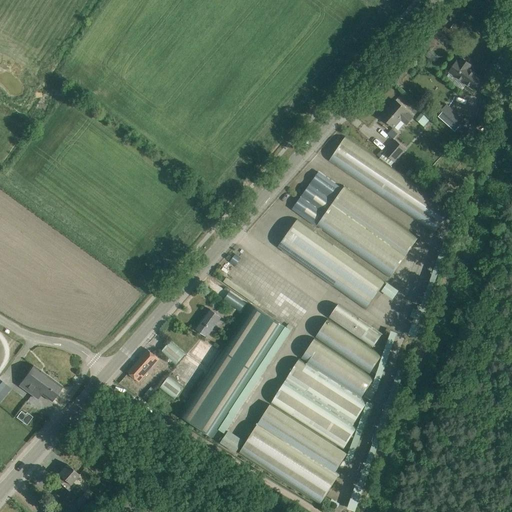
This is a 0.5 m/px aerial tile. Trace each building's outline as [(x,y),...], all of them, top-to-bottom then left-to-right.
[(456,62),(449,72),(473,89),(479,79),(467,70),(471,63),(461,56),(456,62)] [(408,111),(403,107),(395,100),(390,106),(392,108),(383,117),(382,116),(381,116),(394,127),(401,119),(406,124),(413,117),(407,112),(408,111)] [(456,133),(466,122),(446,105),(437,116),(456,133)] [(424,126),(430,119),(424,114),(418,121),(424,126)] [(456,140),(470,152),(475,145),(462,133),(456,140)] [(451,208),(345,136),(329,161),(434,233),(451,208)] [(395,162),(405,150),(395,141),(385,153),(395,162)] [(317,226),(389,277),(417,237),(344,186),(342,189),(318,172),(292,209),(317,226)] [(386,281),(297,219),(277,247),(366,309),(386,281)] [(229,264),(223,272),(231,279),(237,271),(229,264)] [(223,299),(240,310),(245,303),(228,291),(223,299)] [(252,304),(179,415),(213,438),(286,327),(252,304)] [(381,334),(337,305),(329,317),(373,346),(381,334)] [(221,317),(218,314),(210,309),(195,328),(207,336),(221,317)] [(381,356),(328,320),(316,337),(370,373),(372,370),(376,373),(382,364),(378,361),(381,356)] [(407,332),(413,335),(418,326),(411,323),(407,332)] [(170,340),(160,352),(175,365),(185,353),(170,340)] [(373,379),(315,340),(285,380),(354,424),(368,404),(361,399),(362,398),(361,397),(373,379)] [(139,381),(158,359),(148,350),(128,372),(139,381)] [(48,377),(33,365),(19,385),(32,394),(36,388),(39,390),(48,377)] [(36,388),(32,394),(38,399),(41,394),(52,401),(62,387),(48,377),(39,390),(36,388)] [(181,386),(177,383),(168,377),(160,387),(175,398),(183,388),(181,386)] [(353,425),(285,381),(241,450),(323,501),(340,474),(335,471),(348,452),(344,449),(357,429),(352,426),(353,425)] [(151,386),(144,394),(148,398),(155,390),(151,386)] [(21,421),(26,414),(21,411),(16,417),(21,421)] [(220,442),(236,452),(244,439),(228,429),(220,442)] [(79,475),(75,471),(67,464),(58,474),(62,478),(58,482),(69,491),(75,484),(73,482),(79,475)] [(345,508),(354,511),(362,487),(353,484),(345,508)] [(92,492),(83,503),(87,506),(96,495),(92,492)]
